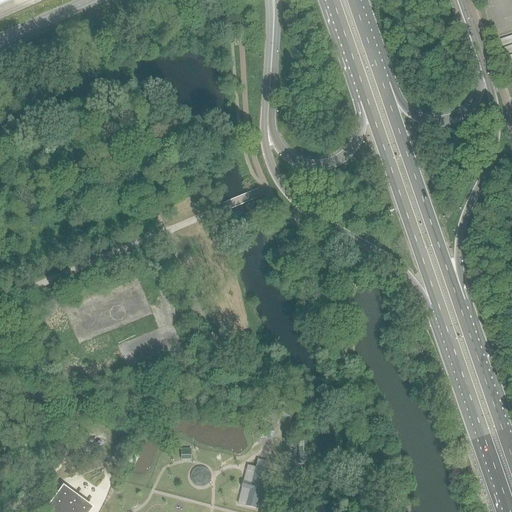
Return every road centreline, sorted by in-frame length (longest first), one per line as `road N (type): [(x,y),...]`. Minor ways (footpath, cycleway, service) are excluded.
road 1 (trunk): [(268,102),(265,146),(284,189),(438,304)]
road 2 (trunk): [(458,302),(461,229),(495,131),(477,59)]
road 3 (trunk): [(458,302),(382,83)]
road 4 (trunk): [(438,304),(510,511)]
road 5 (trunk): [(367,99),(438,304)]
road 6 (trunk): [(367,99),(354,147),(318,166),(280,149),(268,102)]
road 7 (trunk): [(511,456),(458,302)]
road 8 (trunk): [(477,59),(476,96),(446,121),(416,116),(382,83)]
